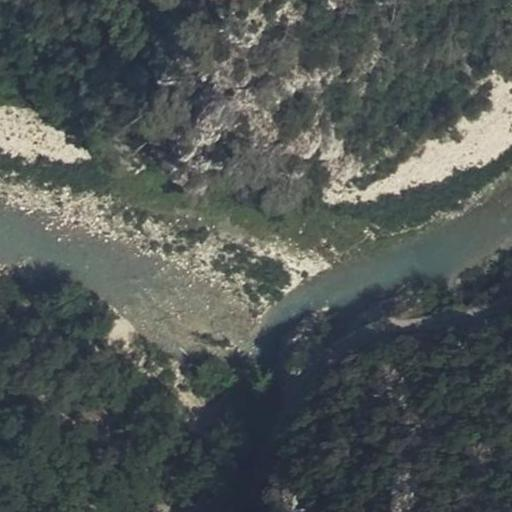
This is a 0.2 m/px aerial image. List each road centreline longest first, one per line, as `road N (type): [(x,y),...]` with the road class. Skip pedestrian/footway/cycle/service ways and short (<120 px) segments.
road 1 (unclassified): [(203,511),(265,443),(300,380),(341,347),(511,296)]
road 2 (unclassified): [(0,444),(69,490),(136,511)]
